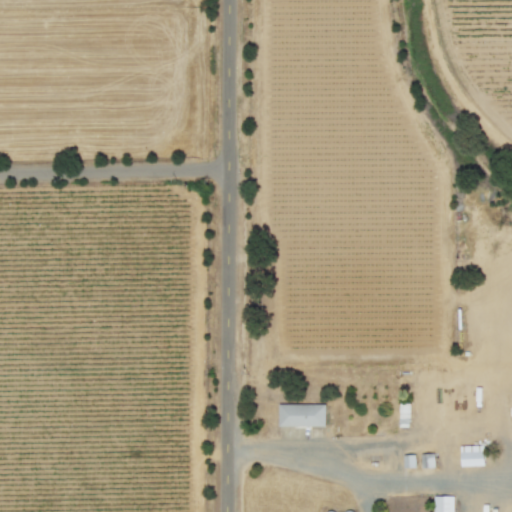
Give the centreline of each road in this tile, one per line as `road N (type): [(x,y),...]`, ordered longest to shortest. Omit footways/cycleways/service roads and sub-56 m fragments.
road 1 (tertiary): [(229,511),(230,0)]
road 2 (residential): [(230,166),(0,170)]
